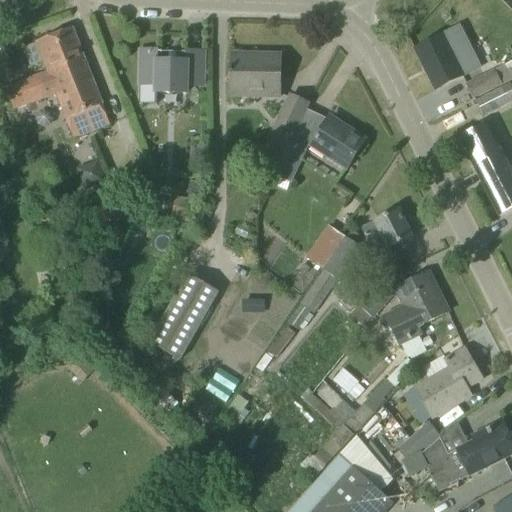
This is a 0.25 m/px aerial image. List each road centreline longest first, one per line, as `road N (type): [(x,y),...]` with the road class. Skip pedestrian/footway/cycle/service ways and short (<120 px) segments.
road 1 (residential): [(511,330),(363,33),(339,10)]
road 2 (residential): [(339,10),(212,0)]
